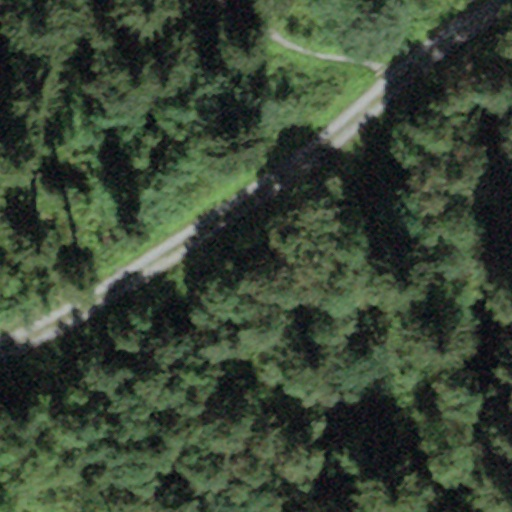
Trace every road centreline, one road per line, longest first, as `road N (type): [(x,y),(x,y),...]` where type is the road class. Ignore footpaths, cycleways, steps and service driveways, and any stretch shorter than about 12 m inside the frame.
road 1 (track): [(0,359),(38,344),(227,218),(397,80)]
road 2 (track): [(507,0),(478,13),(397,80)]
